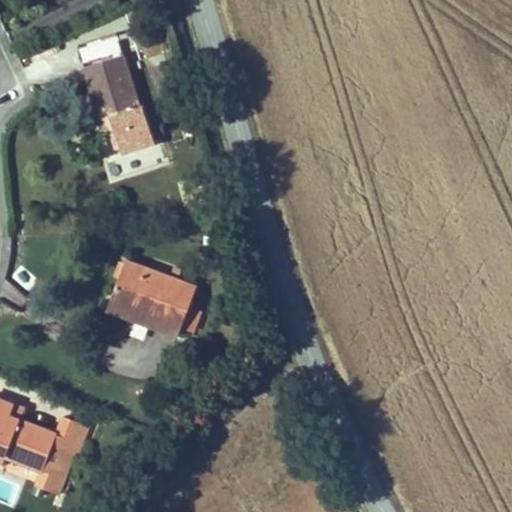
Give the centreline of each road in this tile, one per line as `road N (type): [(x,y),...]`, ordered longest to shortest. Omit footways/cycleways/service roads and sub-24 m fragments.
road 1 (tertiary): [(199,0),(307,348),(383,511)]
road 2 (track): [(307,348),(146,511)]
